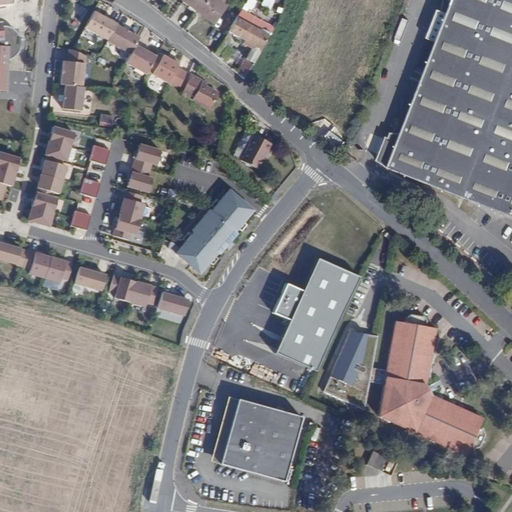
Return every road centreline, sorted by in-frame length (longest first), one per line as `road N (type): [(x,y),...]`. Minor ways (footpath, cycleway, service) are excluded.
road 1 (unclassified): [(511,322),(325,160)]
road 2 (unclassified): [(310,148),(122,0)]
road 3 (unclassified): [(159,511),(195,351),(215,303)]
road 4 (unclassified): [(215,303),(325,160)]
road 5 (residential): [(310,148),(334,123),(385,0)]
road 6 (residential): [(215,303),(174,273),(91,247)]
